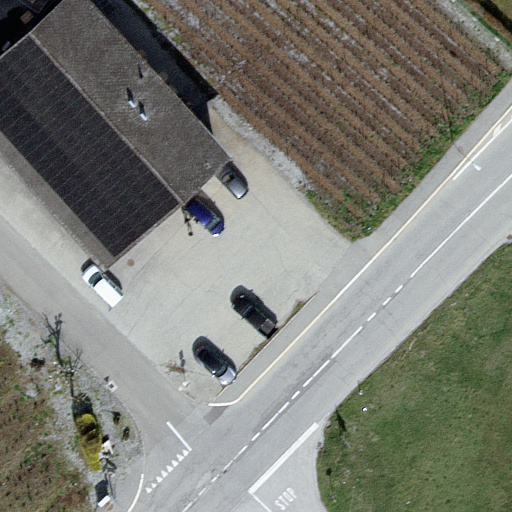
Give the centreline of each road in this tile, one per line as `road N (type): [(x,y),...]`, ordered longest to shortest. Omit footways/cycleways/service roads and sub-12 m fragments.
road 1 (unclassified): [(226,473),(511,177)]
road 2 (residential): [(0,252),(226,473)]
